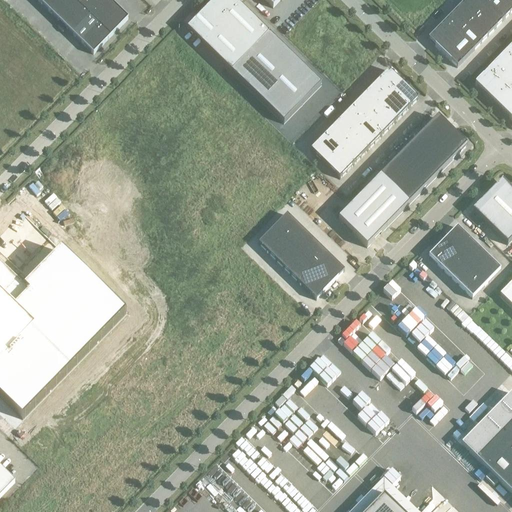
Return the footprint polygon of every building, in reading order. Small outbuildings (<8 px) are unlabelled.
[(62,0),(39,0),(38,2),(50,14),(62,0)] [(58,21),(75,3),(71,0),(62,0),(50,14),(58,21)] [(83,11),(87,15),(101,0),(85,0),(79,7),(83,11)] [(95,22),(112,5),(107,0),(101,0),(87,15),(91,19),(95,22)] [(220,26),(201,46),(284,126),(322,87),(232,0),(217,0),(206,12),(220,26)] [(262,0),(273,9),(281,0),(262,0)] [(386,0),(404,17),(420,0),(427,0),(431,3),(434,0),(386,0)] [(481,0),(467,0),(466,2),(480,16),(489,7),(481,0)] [(495,0),(495,1),(509,15),(511,12),(511,5),(506,0),(495,0)] [(489,7),(503,22),(509,15),(495,1),(489,7)] [(459,9),(473,23),(480,16),(466,2),(459,9)] [(83,11),(79,7),(75,3),(58,21),(65,29),(83,11)] [(99,26),(103,30),(120,12),(112,5),(95,22),(99,26)] [(480,16),(495,30),(503,22),(489,7),(480,16)] [(452,16),(466,30),(473,23),(459,9),(452,16)] [(73,37),(91,19),(87,15),(83,11),(65,29),(73,37)] [(103,30),(111,38),(128,20),(120,12),(103,30)] [(445,23),(459,37),(466,30),(452,16),(445,23)] [(473,23),(488,37),(495,30),(480,16),(473,23)] [(73,37),(81,44),(99,26),(95,22),(91,19),(73,37)] [(428,41),(443,55),(459,37),(445,23),(428,41)] [(481,44),(488,37),(473,23),(466,30),(481,44)] [(93,56),(111,38),(103,30),(99,26),(81,44),(93,56)] [(459,37),(474,52),(481,44),(466,30),(459,37)] [(459,37),(443,55),(457,69),(474,52),(459,37)] [(511,47),(487,73),(487,74),(475,86),(511,122),(511,47)] [(380,81),(395,95),(403,86),(389,72),(380,81)] [(373,88),(388,102),(395,95),(380,81),(373,88)] [(395,95),(409,109),(418,100),(403,86),(395,95)] [(366,95),(381,109),(388,102),(373,88),(366,95)] [(359,102),(374,116),(381,109),(366,95),(359,102)] [(388,102),(381,109),(395,123),(409,109),(395,95),(388,102)] [(352,109),(367,123),(374,116),(359,102),(352,109)] [(345,116),(360,131),(367,123),(352,109),(345,116)] [(381,109),(374,116),(388,130),(395,123),(381,109)] [(338,123),(353,138),(360,131),(345,116),(338,123)] [(374,116),(367,123),(381,138),(388,130),(374,116)] [(466,148),(438,120),(338,222),(366,250),(466,148)] [(331,131),(346,145),(353,138),(338,123),(331,131)] [(381,138),(367,123),(360,131),(374,145),(381,138)] [(324,138),(339,152),(346,145),(331,131),(324,138)] [(360,131),(353,138),(367,152),(374,145),(360,131)] [(317,145),(327,155),(332,159),(339,152),(324,138),(317,145)] [(367,152),(353,138),(346,145),(360,159),(367,152)] [(310,152),(325,166),(332,159),(327,155),(317,145),(310,152)] [(346,145),(339,152),(353,166),(360,159),(346,145)] [(353,166),(339,152),(332,159),(325,166),(340,181),(353,166)] [(511,241),(511,193),(502,184),(497,189),(497,188),(473,213),(507,246),(511,241)] [(287,217),(272,231),(283,241),(297,227),(287,217)] [(290,248),(304,234),(297,227),(283,241),(290,248)] [(457,229),(442,243),(457,258),(471,243),(457,229)] [(272,231),(258,246),(268,255),(283,241),(272,231)] [(304,234),(290,248),(297,255),(311,241),(304,234)] [(290,248),(283,241),(268,255),(276,262),(290,248)] [(318,248),(311,241),(297,255),(304,262),(318,248)] [(443,272),(457,258),(442,243),(428,258),(443,272)] [(471,243),(457,258),(464,265),(468,268),(482,254),(471,243)] [(283,269),(297,255),(290,248),(276,262),(283,269)] [(304,262),(313,270),(327,256),(318,248),(304,262)] [(0,399),(22,421),(126,315),(61,252),(24,290),(0,267),(0,399)] [(482,254),(468,268),(471,272),(479,279),(493,264),(482,254)] [(304,262),(297,255),(283,269),(290,276),(304,262)] [(344,273),(327,256),(313,270),(330,287),(344,273)] [(450,279),(464,265),(457,258),(443,272),(450,279)] [(313,270),(304,262),(290,276),(299,285),(313,270)] [(500,271),(493,264),(479,279),(486,286),(500,271)] [(457,286),(471,272),(468,268),(464,265),(450,279),(457,286)] [(299,285),(316,302),(330,287),(313,270),(299,285)] [(464,293),(479,279),(471,272),(457,286),(464,293)] [(472,301),(486,286),(479,279),(464,293),(472,301)] [(511,309),(511,284),(500,298),(511,309)] [(511,423),(476,461),(511,496),(511,423)] [(0,498),(15,483),(0,469),(0,498)] [(398,511),(383,498),(369,511),(398,511)]
